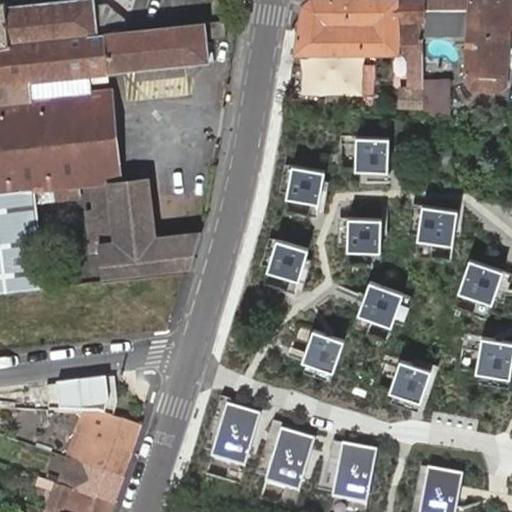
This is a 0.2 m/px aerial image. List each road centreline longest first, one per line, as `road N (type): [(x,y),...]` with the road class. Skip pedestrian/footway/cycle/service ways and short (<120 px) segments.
road 1 (tertiary): [(272,0),(228,229),(188,362)]
road 2 (residential): [(188,362),(404,440),(511,461)]
road 3 (residential): [(0,375),(160,353),(188,362)]
road 4 (tertiary): [(188,362),(140,511)]
